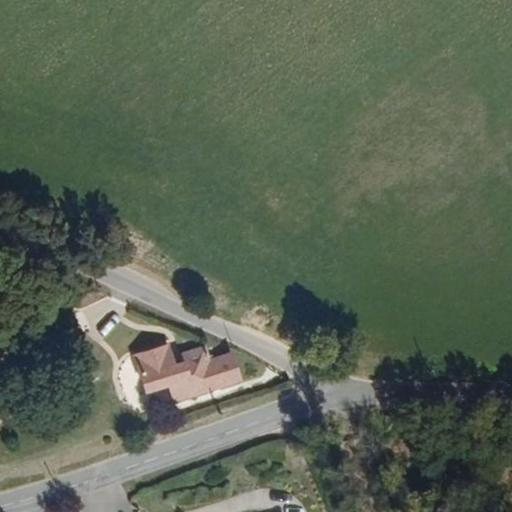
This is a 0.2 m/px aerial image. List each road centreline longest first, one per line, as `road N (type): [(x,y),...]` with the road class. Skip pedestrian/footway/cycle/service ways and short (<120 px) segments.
road 1 (unclassified): [(331,392),(228,330),(0,235)]
road 2 (residential): [(331,392),(0,504)]
road 3 (unclassified): [(511,396),(444,388),(331,392)]
